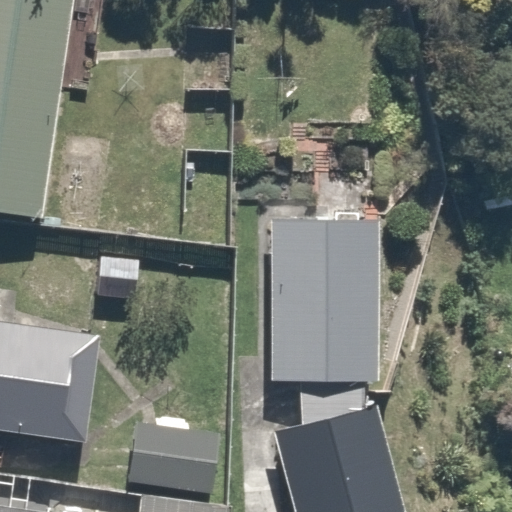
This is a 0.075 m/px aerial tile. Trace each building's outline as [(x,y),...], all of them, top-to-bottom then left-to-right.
[(86,0),(0,0),(0,227),(70,232),(86,0)] [(411,224),(286,221),(282,390),(407,393),(411,224)] [(102,345),(0,339),(0,433),(96,439),(102,345)] [(431,511),(407,419),(275,454),(290,511),(431,511)] [(228,436),(127,434),(125,487),(227,489),(228,436)]
